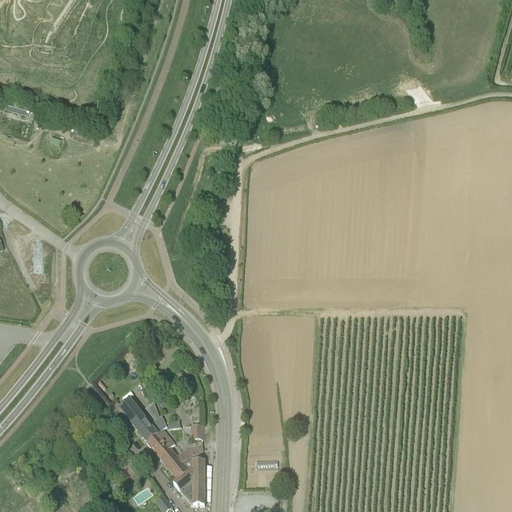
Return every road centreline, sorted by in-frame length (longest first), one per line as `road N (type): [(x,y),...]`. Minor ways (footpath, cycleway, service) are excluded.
road 1 (track): [(237,165),(301,140),(511,95)]
road 2 (secondary): [(132,254),(193,113),(228,0)]
road 3 (secondary): [(218,0),(168,143),(112,241)]
road 4 (unclassified): [(206,347),(230,321),(237,165)]
road 5 (secondary): [(221,511),(224,399),(206,347)]
road 6 (secondary): [(0,431),(103,302)]
road 7 (residential): [(184,511),(90,391)]
road 8 (secondary): [(82,289),(54,340),(0,407)]
